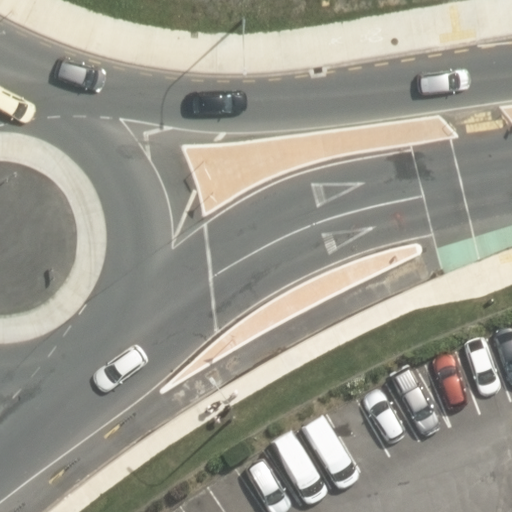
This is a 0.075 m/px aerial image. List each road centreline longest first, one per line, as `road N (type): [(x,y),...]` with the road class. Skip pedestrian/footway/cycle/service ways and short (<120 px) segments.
road 1 (secondary): [(69,132),(132,112),(359,99),(511,74)]
road 2 (secondary): [(511,177),(336,217),(224,267),(117,345)]
road 3 (secondary): [(69,132),(103,154),(145,222),(149,265),(140,308),(117,345)]
road 4 (secondary): [(84,374),(0,480)]
